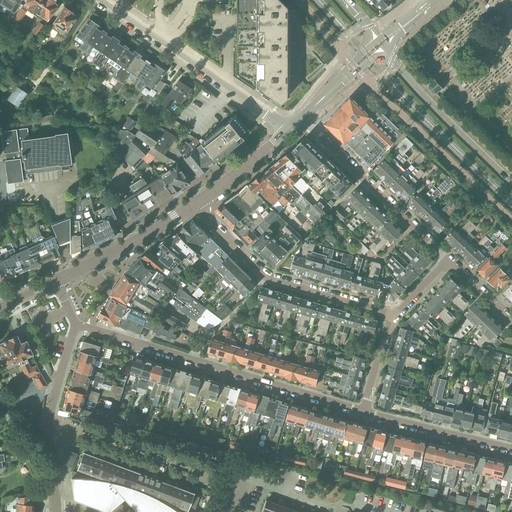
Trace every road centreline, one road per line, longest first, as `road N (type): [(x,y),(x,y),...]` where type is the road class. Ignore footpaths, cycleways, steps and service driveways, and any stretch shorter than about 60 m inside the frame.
road 1 (residential): [(74,325),(363,411)]
road 2 (residential): [(394,313),(267,277),(195,203)]
road 3 (residential): [(289,130),(95,0)]
road 4 (residential): [(199,507),(211,469),(48,418)]
road 5 (unclassified): [(303,117),(449,261)]
road 6 (secondary): [(380,43),(511,184)]
road 7 (tertiary): [(55,279),(195,203)]
road 8 (residential): [(363,411),(511,449)]
road 9 (residential): [(333,509),(242,476),(229,511)]
